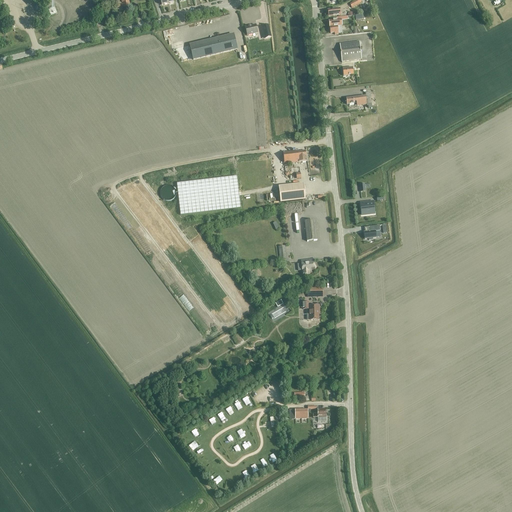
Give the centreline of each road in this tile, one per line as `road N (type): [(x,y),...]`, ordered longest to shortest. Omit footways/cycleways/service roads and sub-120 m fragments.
road 1 (unclassified): [(361,511),(351,470),(347,309),(328,132)]
road 2 (tertiary): [(0,60),(250,0)]
road 3 (residential): [(328,132),(312,0)]
